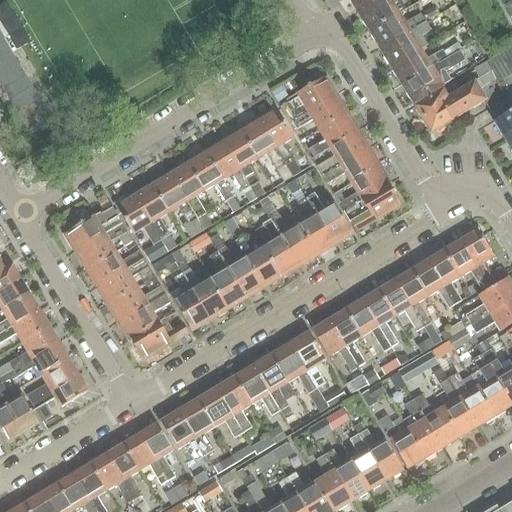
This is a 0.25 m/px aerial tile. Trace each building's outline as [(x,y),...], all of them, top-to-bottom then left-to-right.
[(347,0),(354,10),(356,9),(359,13),(381,0),(347,0)] [(381,0),(359,13),(362,18),(360,19),(368,33),(399,14),(399,15),(407,11),(401,1),(401,0),(381,0)] [(425,15),(428,20),(437,15),(434,10),(425,15)] [(399,14),(368,33),(376,46),(378,45),(381,49),(424,23),(420,15),(405,24),(399,15),(399,14)] [(424,23),(381,49),(383,54),(381,55),(390,69),(420,50),(421,51),(428,46),(422,37),(430,32),(424,23)] [(0,85),(30,135),(52,122),(0,34),(0,85)] [(458,44),(443,53),(446,59),(459,51),(461,50),(458,44)] [(420,50),(390,69),(398,82),(400,81),(402,85),(446,59),(443,53),(442,51),(427,60),(421,51),(420,50)] [(446,59),(402,85),(405,90),(403,91),(412,105),(420,100),(442,86),(450,81),(446,73),(465,61),(459,51),(446,59)] [(496,57),(507,78),(511,75),(511,60),(507,51),(496,57)] [(507,78),(496,57),(484,64),(490,73),(495,82),(496,85),(507,78)] [(473,71),(478,80),(490,73),(484,64),(473,71)] [(490,73),(478,80),(459,91),(460,92),(442,102),(446,110),(445,113),(451,122),(466,114),(464,112),(468,109),(469,111),(484,102),(479,94),(478,93),(495,82),(490,73)] [(287,103),(279,108),(285,117),(289,124),(291,123),(335,97),(332,93),(334,92),(325,78),(310,87),(309,86),(295,94),(296,95),(286,101),(287,103)] [(459,91),(455,83),(414,108),(420,119),(422,118),(432,134),(447,125),(445,123),(449,121),(450,123),(451,122),(445,113),(446,110),(442,102),(460,92),(459,91)] [(281,87),(270,93),(273,97),(276,103),(287,97),(284,91),(281,87)] [(311,122),(317,132),(347,114),(339,100),(337,101),(335,97),(291,123),(295,131),(311,122)] [(294,139),(280,117),(275,109),(261,117),(262,119),(258,121),(285,167),(289,164),(293,162),(283,146),(294,139)] [(511,111),(501,118),(492,123),(494,127),(495,127),(499,133),(498,134),(501,137),(503,136),(507,142),(511,138),(511,111)] [(323,142),(306,152),(311,160),(328,150),(358,132),(358,131),(356,132),(354,129),(356,128),(347,114),(317,132),(323,142)] [(253,122),(239,130),(258,161),(267,155),(277,172),(285,167),(258,121),(254,124),(253,122)] [(226,140),(222,143),(250,188),(258,183),(248,167),(258,161),(239,130),(225,139),(226,140)] [(316,168),(322,178),(367,150),(365,146),(366,145),(358,132),(328,150),(333,158),(316,168)] [(217,144),(204,152),(222,183),(223,182),(232,177),(241,193),(250,188),(222,143),(218,145),(217,144)] [(367,150),(322,178),(326,185),(343,175),(349,185),(379,167),(371,153),(369,154),(367,150)] [(200,154),(186,163),(205,193),(214,188),(224,204),(226,203),(232,199),(223,182),(222,183),(204,152),(203,152),(204,154),(201,156),(200,154)] [(289,164),(285,167),(292,178),(300,173),(293,162),(289,164)] [(173,173),(169,175),(196,220),(197,220),(204,216),(205,215),(195,199),(205,193),(186,163),(172,171),(173,173)] [(285,167),(277,172),(284,183),(292,178),(285,167)] [(340,204),(345,212),(355,206),(388,186),(386,182),(388,181),(379,167),(349,185),(355,195),(340,204)] [(164,176),(150,184),(169,215),(179,209),(187,223),(182,226),(190,239),(204,231),(203,231),(197,220),(196,220),(169,175),(165,177),(164,176)] [(294,182),(286,186),(293,198),(297,205),(306,199),(299,189),(298,189),(295,183),(294,182)] [(138,194),(134,196),(161,241),(169,236),(160,220),(169,215),(150,184),(137,192),(138,194)] [(258,184),(250,189),(251,190),(256,199),(264,195),(258,184)] [(305,185),(299,189),(306,199),(312,196),(305,185)] [(343,213),(342,213),(349,225),(350,224),(354,231),(398,205),(400,209),(402,208),(388,186),(355,206),(345,212),(343,213)] [(251,190),(243,195),(248,204),(256,199),(251,190)] [(312,196),(306,199),(333,244),(337,242),(338,244),(352,235),(347,226),(334,205),(323,211),(313,195),(312,196)] [(129,197),(115,206),(120,214),(133,237),(143,231),(152,246),(161,241),(134,196),(130,199),(129,197)] [(103,211),(110,207),(104,197),(97,201),(103,211)] [(267,198),(259,203),(263,209),(271,204),(267,198)] [(232,199),(226,203),(232,214),(239,210),(232,199)] [(306,199),(297,205),(307,221),(297,226),(316,257),(330,248),(329,247),(333,244),(306,199)] [(316,257),(297,226),(288,232),(271,204),(263,209),(270,221),(297,266),(301,263),(302,265),(316,257)] [(253,207),(242,213),(246,220),(257,214),(253,207)] [(81,225),(64,235),(72,249),(74,248),(77,252),(122,225),(117,217),(112,209),(101,216),(100,214),(94,217),(93,216),(80,224),(81,225)] [(204,216),(197,220),(203,231),(210,226),(204,216)] [(231,219),(223,225),(234,243),(242,238),(232,219),(231,219)] [(297,266),(270,221),(261,226),(271,242),(262,248),(281,278),(294,270),(293,268),(297,266)] [(122,225),(77,252),(79,257),(77,258),(86,271),(115,253),(110,244),(118,239),(127,234),(122,226),(122,225)] [(495,282),(496,281),(504,276),(499,268),(489,274),(484,264),(494,258),(487,246),(488,245),(479,231),(475,233),(474,231),(465,237),(466,238),(461,241),(488,286),(495,282)] [(127,234),(118,239),(123,248),(132,243),(127,234)] [(206,235),(189,245),(195,253),(211,243),(209,240),(206,235)] [(217,235),(209,240),(211,243),(212,245),(216,253),(243,298),(248,296),(249,297),(263,289),(262,287),(245,258),(243,259),(235,264),(225,248),(217,235)] [(169,236),(161,241),(168,253),(176,248),(169,236)] [(242,238),(234,243),(243,259),(245,258),(262,287),(265,285),(267,287),(276,281),(281,278),(262,248),(252,254),(242,238)] [(143,252),(142,252),(149,264),(160,258),(168,253),(161,241),(152,246),(143,252)] [(443,250),(460,279),(469,274),(476,283),(475,284),(480,291),(488,286),(461,241),(456,244),(455,243),(443,250)] [(460,279),(443,250),(430,258),(431,259),(427,262),(455,307),(461,303),(451,285),(458,281),(460,279)] [(178,251),(171,256),(175,264),(181,274),(189,269),(178,251)] [(115,253),(86,271),(91,281),(94,285),(96,284),(98,288),(143,261),(138,252),(121,263),(115,253)] [(243,298),(216,253),(208,258),(218,274),(209,280),(227,310),(241,302),(240,300),(243,298)] [(162,261),(152,267),(156,275),(175,264),(171,256),(162,261)] [(143,261),(98,288),(101,292),(99,293),(107,307),(137,289),(132,281),(131,279),(137,275),(148,269),(143,261)] [(455,307),(427,262),(423,264),(422,263),(410,270),(427,299),(437,293),(448,311),(455,307)] [(0,268),(0,289),(18,279),(11,268),(6,271),(3,266),(0,268)] [(148,269),(137,275),(143,285),(153,279),(148,269)] [(189,269),(181,274),(208,319),(212,317),(213,319),(227,310),(209,280),(207,281),(199,286),(196,281),(189,269)] [(427,299),(410,270),(398,278),(399,279),(395,282),(423,329),(429,339),(435,348),(441,344),(436,336),(418,305),(427,299)] [(178,288),(168,294),(172,302),(185,322),(190,330),(191,332),(206,324),(204,322),(208,319),(181,274),(173,279),(178,288)] [(0,289),(0,309),(1,312),(30,295),(23,283),(21,284),(19,281),(18,279),(0,289)] [(153,279),(143,285),(149,294),(159,288),(153,279)] [(511,284),(508,279),(504,281),(500,284),(495,286),(477,297),(482,307),(465,317),(471,326),(511,300),(511,284)] [(377,290),(395,319),(404,314),(416,334),(423,329),(395,282),(390,284),(389,282),(377,290)] [(472,286),(466,289),(471,297),(477,293),(472,286)] [(117,319),(119,323),(164,296),(159,288),(149,294),(142,298),(137,289),(107,307),(115,320),(117,319)] [(471,297),(466,289),(466,288),(462,290),(465,300),(471,297)] [(362,302),(391,349),(397,345),(385,325),(395,319),(377,290),(365,298),(366,299),(362,302)] [(0,324),(0,334),(38,312),(35,308),(37,307),(30,295),(1,312),(7,320),(0,324)] [(164,296),(119,323),(122,327),(120,328),(129,343),(131,342),(130,341),(158,324),(153,314),(169,304),(164,296)] [(493,324),(498,333),(511,324),(511,300),(471,326),(476,335),(493,324)] [(357,302),(344,310),(362,339),(370,333),(383,354),(391,349),(362,302),(358,304),(357,302)] [(333,319),(329,322),(358,369),(364,366),(351,345),(362,339),(344,310),(332,317),(333,319)] [(38,312),(0,334),(0,344),(15,335),(21,344),(49,327),(42,315),(40,316),(38,312)] [(465,317),(459,320),(460,322),(465,329),(471,326),(465,317)] [(158,324),(130,341),(131,342),(143,362),(145,361),(143,359),(187,332),(182,324),(170,331),(163,320),(158,324)] [(311,330),(316,339),(328,360),(338,353),(350,374),(358,369),(329,322),(325,324),(324,322),(311,330)] [(452,338),(465,330),(465,329),(460,322),(447,331),(451,337),(452,338)] [(471,326),(465,329),(465,330),(470,338),(476,335),(471,326)] [(0,380),(9,375),(8,374),(57,344),(55,340),(57,339),(49,327),(21,344),(26,353),(0,368),(0,380)] [(447,330),(441,334),(445,340),(451,337),(447,331),(447,330)] [(470,338),(465,330),(452,338),(457,348),(471,339),(470,338)] [(325,362),(313,341),(307,332),(293,341),(294,343),(289,345),(317,390),(325,385),(314,368),(325,362)] [(429,339),(416,347),(421,356),(435,348),(429,339)] [(57,344),(8,374),(9,375),(11,379),(12,381),(35,368),(40,377),(69,359),(61,347),(60,348),(57,344)] [(318,414),(328,409),(325,404),(317,390),(289,345),(285,348),(284,346),(270,355),(288,384),(297,378),(318,414)] [(440,348),(433,352),(438,360),(445,356),(440,348)] [(499,367),(489,351),(481,357),(511,406),(511,405),(511,367),(508,361),(499,367)] [(432,353),(415,363),(420,371),(437,361),(432,353)] [(288,384),(270,355),(256,363),(257,365),(253,368),(280,413),(287,408),(284,403),(295,396),(288,384)] [(404,356),(396,357),(401,367),(408,362),(404,356)] [(511,406),(481,357),(472,362),(484,382),(476,387),(495,418),(508,410),(507,409),(511,406)] [(26,397),(30,403),(30,404),(77,377),(74,372),(76,371),(69,359),(40,377),(46,385),(26,397)] [(396,360),(381,370),(385,377),(401,367),(396,360)] [(415,363),(398,373),(399,373),(403,381),(420,371),(415,363)] [(280,413),(253,368),(248,370),(247,368),(233,377),(251,406),(261,400),(271,418),(280,413)] [(476,427),(448,380),(443,372),(434,378),(450,403),(441,409),(460,440),(473,431),(472,430),(476,427)] [(375,373),(364,380),(369,387),(379,381),(375,373)] [(397,374),(389,379),(396,391),(405,386),(403,383),(397,374)] [(482,427),(495,418),(476,387),(470,377),(462,382),(457,374),(448,380),(476,427),(481,425),(482,427)] [(9,375),(0,380),(0,384),(1,384),(2,386),(11,379),(9,375)] [(77,377),(30,404),(35,412),(42,423),(52,417),(45,405),(54,400),(60,409),(88,392),(81,380),(79,381),(77,377)] [(251,406),(233,377),(219,386),(220,387),(216,390),(243,434),(250,429),(240,413),(251,406)] [(351,382),(345,386),(350,394),(357,391),(351,382)] [(38,425),(32,413),(21,395),(11,401),(2,386),(1,384),(0,384),(0,398),(21,433),(25,430),(26,432),(38,425)] [(380,385),(369,391),(374,400),(385,393),(380,385)] [(243,434),(216,390),(211,392),(210,391),(196,399),(214,429),(224,423),(234,440),(243,434)] [(362,396),(369,407),(376,403),(374,400),(369,391),(362,396)] [(460,440),(441,409),(433,414),(422,396),(413,401),(442,448),(446,446),(447,448),(460,440)] [(331,397),(324,401),(328,408),(335,404),(331,397)] [(0,398),(0,435),(5,445),(18,437),(17,435),(21,433),(0,398)] [(214,429),(196,399),(182,408),(183,410),(179,412),(206,457),(214,452),(204,435),(214,429)] [(442,448),(413,401),(405,407),(415,425),(407,430),(425,461),(439,453),(438,451),(442,448)] [(291,413),(287,408),(280,413),(283,418),(291,413)] [(341,410),(325,420),(330,429),(347,419),(342,410),(341,410)] [(159,422),(177,451),(185,446),(186,445),(197,462),(206,457),(179,412),(175,415),(174,413),(159,422)] [(387,417),(378,423),(406,470),(411,467),(412,469),(425,461),(407,430),(398,435),(387,417)] [(325,420),(308,430),(314,439),(330,429),(325,420)] [(144,433),(140,436),(168,483),(174,478),(162,458),(164,457),(173,452),(155,424),(143,432),(144,433)] [(360,424),(353,428),(357,436),(358,435),(365,431),(360,424)] [(279,427),(267,435),(269,438),(274,446),(286,439),(286,438),(279,427)] [(365,431),(358,435),(385,482),(391,478),(393,479),(400,476),(400,473),(403,471),(398,463),(384,441),(375,446),(366,431),(365,431)] [(357,436),(349,441),(358,456),(350,461),(368,491),(371,490),(373,491),(379,487),(379,485),(385,482),(358,435),(357,436)] [(134,437),(122,444),(139,472),(148,467),(160,487),(168,483),(140,436),(135,438),(134,437)] [(252,448),(252,449),(255,453),(254,454),(256,456),(256,457),(274,446),(269,438),(252,448)] [(111,453),(107,456),(134,501),(141,497),(130,478),(139,472),(122,444),(110,452),(111,453)] [(286,444),(271,453),(278,464),(295,454),(290,445),(286,444)] [(250,446),(231,457),(236,465),(254,454),(255,453),(252,449),(252,448),(250,446)] [(333,451),(325,456),(351,501),(355,499),(357,498),(359,499),(366,495),(366,493),(368,491),(350,461),(341,466),(333,451)] [(271,453),(254,463),(261,474),(278,464),(271,453)] [(101,457),(89,464),(106,492),(114,487),(126,506),(134,502),(134,501),(107,456),(103,458),(101,457)] [(325,456),(315,462),(324,476),(316,481),(329,503),(334,511),(337,510),(339,511),(345,507),(345,505),(351,501),(325,456)] [(231,457),(222,463),(227,470),(235,465),(236,465),(231,457)] [(78,473),(74,476),(95,511),(105,511),(96,498),(106,492),(89,464),(77,472),(78,473)] [(211,468),(204,473),(208,480),(216,476),(211,468)] [(229,473),(218,480),(222,487),(234,480),(229,473)] [(287,479),(286,479),(306,511),(332,511),(334,511),(329,503),(316,481),(312,483),(304,489),(295,474),(287,479)] [(68,476),(56,484),(72,511),(73,511),(82,507),(85,511),(95,511),(74,476),(70,478),(68,476)] [(247,478),(241,481),(245,488),(254,483),(250,476),(247,478)] [(306,511),(286,479),(278,484),(286,499),(279,504),(283,511),(306,511)] [(216,482),(197,494),(197,495),(203,505),(221,494),(222,493),(216,482)] [(254,483),(245,488),(248,493),(249,492),(260,511),(283,511),(279,504),(270,509),(257,487),(254,483)] [(45,493),(41,496),(50,511),(72,511),(56,484),(44,491),(45,493)] [(180,485),(172,490),(179,501),(187,497),(180,485)] [(179,501),(172,490),(163,495),(170,507),(179,501)] [(260,511),(249,492),(240,498),(248,511),(260,511)] [(35,496),(23,504),(27,511),(50,511),(41,496),(37,498),(35,496)]
